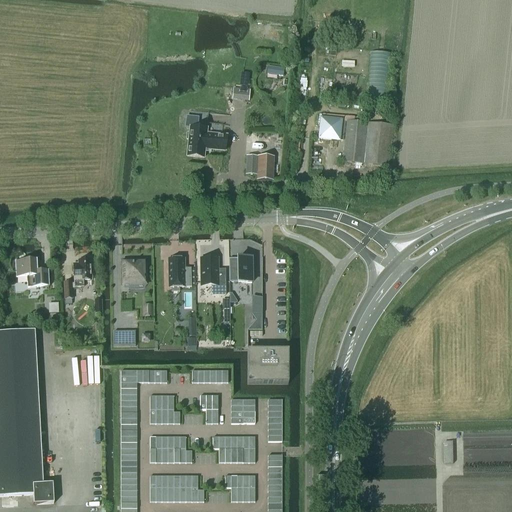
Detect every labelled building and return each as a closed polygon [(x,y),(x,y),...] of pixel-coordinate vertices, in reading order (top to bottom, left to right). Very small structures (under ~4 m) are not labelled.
[(370,52),(366,101),(387,102),(391,54),(370,52)] [(268,67),(267,75),(282,77),(283,70),(268,67)] [(233,89),(233,94),(238,95),(238,100),(248,101),(249,91),(247,91),(238,90),(233,89)] [(319,132),(318,139),(327,140),(342,142),(344,122),(346,122),(342,162),(345,163),(372,165),(388,167),(391,127),(352,123),(353,118),(320,115),(320,120),(319,132)] [(187,134),(186,140),(188,140),(187,157),(203,158),(204,148),(208,149),(208,150),(224,152),(226,137),(206,134),(206,129),(190,128),(189,134),(187,134)] [(245,156),(244,173),(257,174),(257,181),(271,182),(272,161),(272,158),(255,157),(245,156)] [(217,259),(200,259),(200,287),(211,287),(211,296),(225,296),(224,271),(224,273),(217,273),(217,271),(217,259)] [(237,270),(228,270),(228,283),(237,283),(237,284),(251,284),(251,259),(237,259),(237,270)] [(184,260),(168,260),(168,288),(171,288),(171,292),(179,292),(179,288),(191,288),(195,288),(194,269),(190,269),(184,269),(184,260)] [(25,262),(15,262),(16,278),(27,277),(27,288),(40,288),(49,287),(48,271),(37,272),(36,261),(25,261),(25,262)] [(129,261),(121,261),(122,264),(122,286),(124,286),(128,286),(146,286),(146,285),(146,281),(146,266),(146,261),(137,261),(133,261),(129,261)] [(70,284),(63,284),(64,306),(71,306),(71,289),(82,288),(82,282),(91,281),(90,272),(89,272),(89,262),(78,262),(78,266),(73,266),(73,285),(70,285),(70,284)] [(34,332),(0,333),(0,497),(32,496),(33,506),(53,505),(52,485),(42,485),(34,332)] [(135,332),(113,332),(113,346),(119,346),(135,346),(135,332)] [(288,351),(247,351),(247,385),(288,385),(288,351)] [(453,442),(445,443),(445,465),(453,465),(453,442)]
